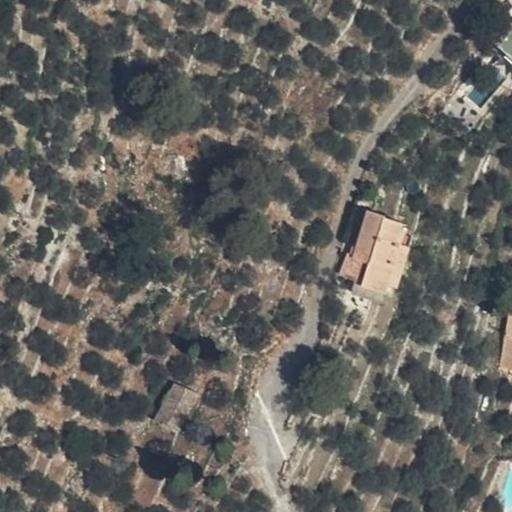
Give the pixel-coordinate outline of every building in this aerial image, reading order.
[(511,63),(511,35),(499,51),(511,63)] [(373,299),(394,307),(413,262),(408,260),(416,243),(385,223),(367,265),(359,263),(351,283),(375,293),(373,299)] [(324,355),(312,380),(331,389),(343,365),(324,355)] [(161,411),(184,422),(203,384),(182,373),(161,411)] [(331,389),(312,380),(304,396),(323,406),(331,389)]
